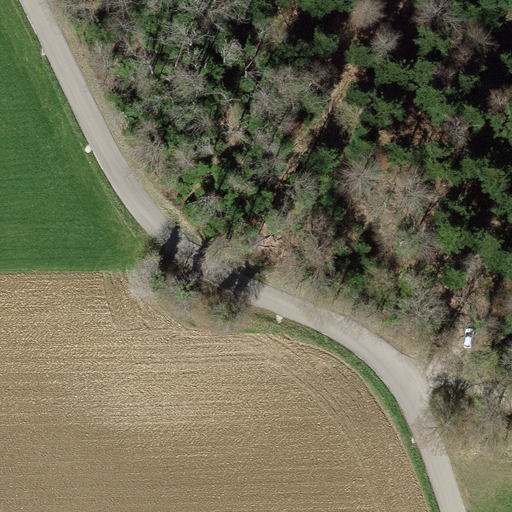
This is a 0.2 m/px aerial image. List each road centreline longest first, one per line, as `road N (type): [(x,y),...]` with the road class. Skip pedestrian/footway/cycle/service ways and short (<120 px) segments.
road 1 (tertiary): [(453,511),(440,465),(392,371),(349,338),(168,242),(127,191),(42,0)]
road 2 (track): [(392,371),(511,400)]
